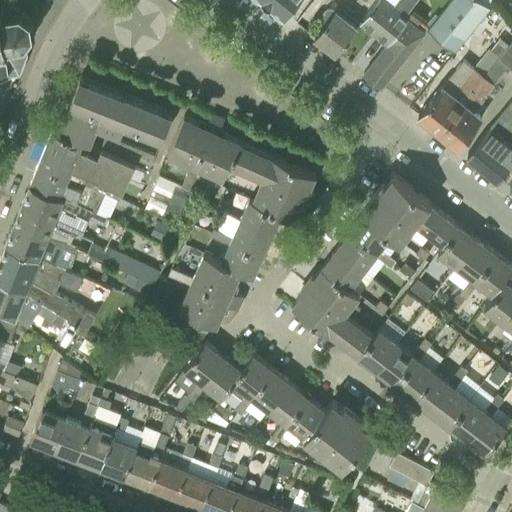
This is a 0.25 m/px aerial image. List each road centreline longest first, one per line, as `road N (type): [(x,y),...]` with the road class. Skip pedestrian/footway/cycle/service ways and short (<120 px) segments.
road 1 (residential): [(498,480),(262,315),(262,301),(391,128)]
road 2 (residential): [(391,128),(224,0)]
road 3 (residential): [(2,175),(84,0)]
road 4 (residential): [(0,455),(144,511)]
road 5 (residential): [(511,222),(391,128)]
